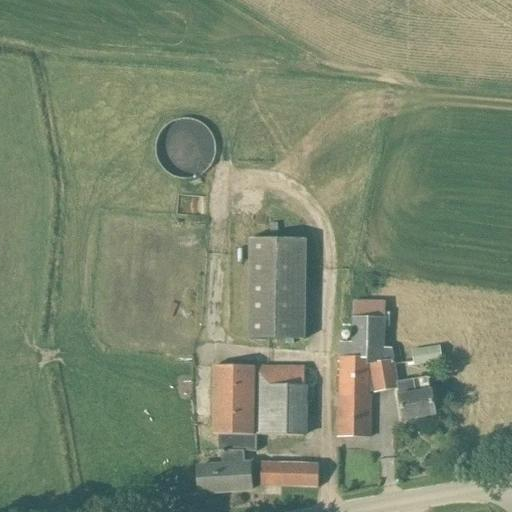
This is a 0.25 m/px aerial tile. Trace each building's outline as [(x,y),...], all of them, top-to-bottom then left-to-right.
[(189,119),(186,119),(183,119),(179,119),(176,120),(173,122),(170,123),(167,125),(165,127),(163,129),(161,132),(159,135),(158,138),(157,141),(156,144),(155,147),(155,151),(156,154),(157,157),(158,160),(159,163),(161,166),(163,169),(165,171),(167,173),(170,175),(173,177),(176,178),(179,179),(183,179),(186,180),(189,179),(192,179),(196,178),(199,177),(202,175),(204,173),(207,171),(209,169),(211,166),(213,163),(214,160),(215,157),(216,154),(216,151),(216,148),(216,144),(215,141),(214,138),(213,135),(211,132),(209,129),(207,127),(204,125),(202,123),(199,122),(196,120),(192,119),(189,119)] [(256,236),(255,338),(312,339),(314,236),(256,236)] [(385,349),(385,327),(389,327),(390,313),(386,313),(386,303),(353,302),(352,343),(341,342),(337,437),(369,438),(371,392),(398,389),(403,421),(436,415),(431,391),(430,391),(428,377),(397,382),(392,349),(385,349)] [(439,345),(411,350),(414,365),(441,360),(439,345)] [(256,367),(214,366),(213,435),(219,435),(219,451),(222,451),(223,465),(199,467),(200,493),(252,490),(251,464),(246,464),(245,451),(255,451),(256,367)] [(304,367),(258,366),(257,436),(308,436),(308,385),(304,385),(304,367)] [(319,464),(261,463),(260,487),(318,488),(319,464)]
